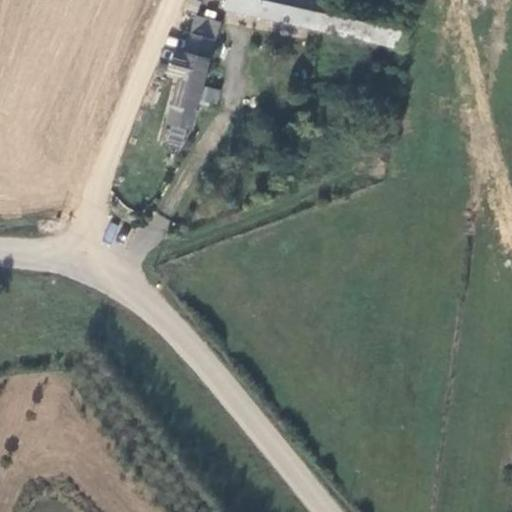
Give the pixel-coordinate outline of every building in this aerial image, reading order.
[(311,0),(226,0),(224,10),(306,28),(311,0)] [(311,0),(306,28),(398,49),(406,15),(393,12),(341,0),(311,0)] [(395,0),(341,0),(393,12),(395,0)] [(215,27),(191,22),(187,41),(211,46),(215,27)] [(167,129),(188,134),(193,125),(211,46),(187,41),(167,129)] [(216,105),(221,89),(205,85),(201,101),(216,105)]
